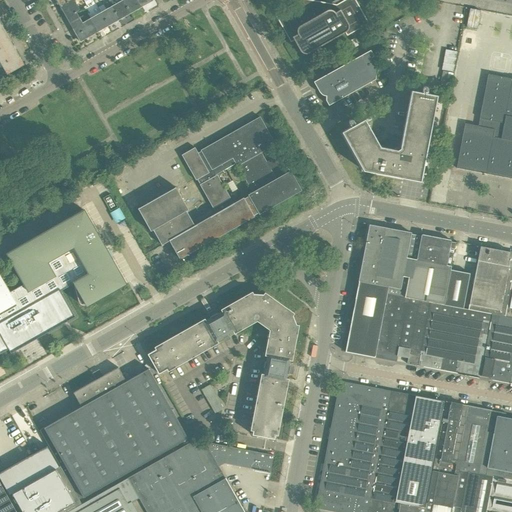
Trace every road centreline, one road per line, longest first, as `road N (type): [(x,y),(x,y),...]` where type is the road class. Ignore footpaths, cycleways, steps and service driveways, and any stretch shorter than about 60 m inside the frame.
road 1 (residential): [(249,258),(0,397)]
road 2 (unclassified): [(317,361),(511,398)]
road 3 (unclassified): [(511,234),(368,205),(341,207)]
road 4 (residential): [(203,0),(59,82)]
road 5 (residential): [(289,511),(317,361)]
road 6 (unclassified): [(341,207),(336,182),(281,86)]
